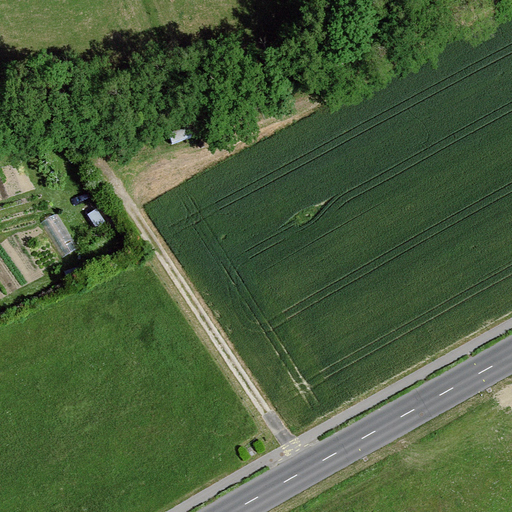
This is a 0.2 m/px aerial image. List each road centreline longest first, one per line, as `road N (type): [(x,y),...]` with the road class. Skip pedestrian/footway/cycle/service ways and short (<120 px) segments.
road 1 (track): [(308,470),(154,245),(107,158)]
road 2 (tertiary): [(236,511),(511,356)]
